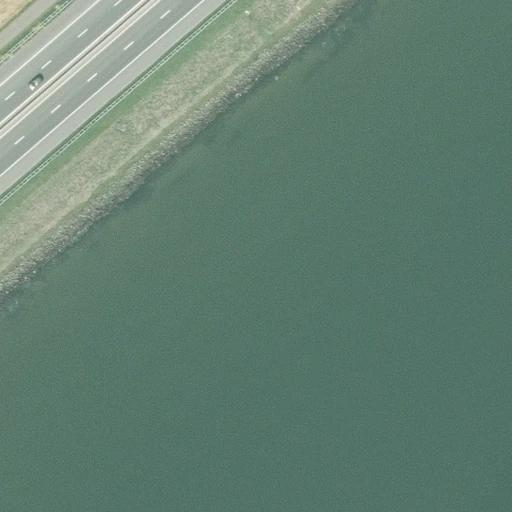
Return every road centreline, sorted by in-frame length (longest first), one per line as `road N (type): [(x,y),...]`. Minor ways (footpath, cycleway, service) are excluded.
road 1 (motorway): [(0,157),(182,0)]
road 2 (motorway): [(121,0),(0,105)]
